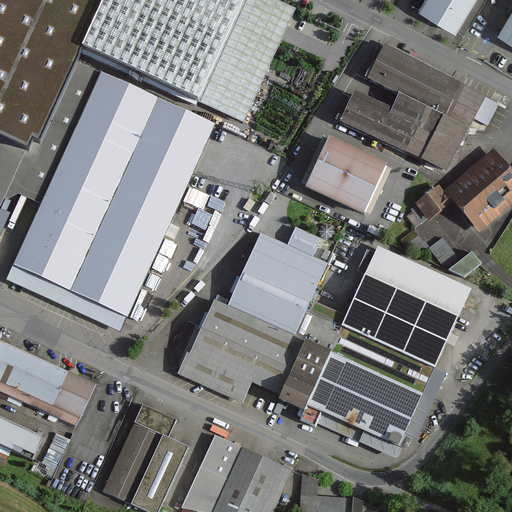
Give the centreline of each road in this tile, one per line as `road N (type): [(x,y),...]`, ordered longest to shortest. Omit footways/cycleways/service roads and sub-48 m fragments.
road 1 (residential): [(0,315),(363,479),(393,478),(424,455),(511,341)]
road 2 (residential): [(511,88),(357,11)]
